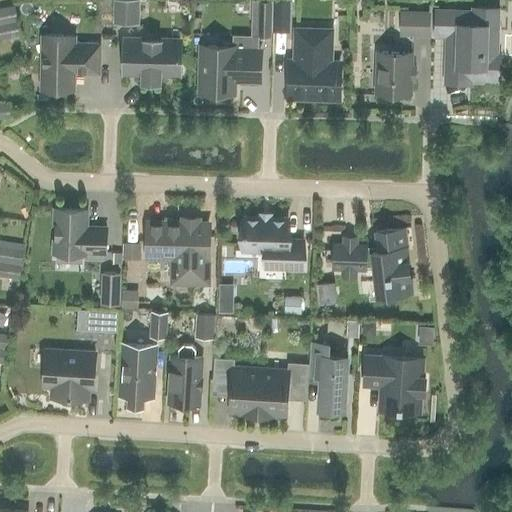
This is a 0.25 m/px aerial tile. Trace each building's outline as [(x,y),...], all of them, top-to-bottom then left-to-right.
[(140,23),(140,0),(114,0),(114,22),(140,23)] [(204,47),(202,91),(203,91),(232,92),(233,92),(233,91),(232,91),(233,75),(242,75),(242,77),(241,77),(241,78),(242,78),(260,79),(260,78),(261,52),(260,52),(258,52),(259,34),(273,34),(273,31),(274,0),(256,0),(253,0),(252,36),(234,35),(234,47),(204,46),(204,47)] [(273,0),(274,0),(273,31),(291,32),(291,0),(273,0)] [(0,23),(19,20),(16,5),(0,8),(0,23)] [(493,9),(476,8),(475,13),(456,12),(456,10),(438,9),(437,33),(455,34),(454,50),(449,50),(448,81),(470,82),(470,77),(485,78),(485,55),(494,55),(498,55),(499,35),(495,35),(495,23),(492,23),(493,9)] [(408,10),(407,37),(431,37),(431,11),(408,10)] [(0,39),(22,35),(19,20),(0,23),(0,39)] [(296,70),(290,69),(290,71),(288,73),(288,83),(290,86),(289,97),(320,98),(322,100),(333,101),(336,98),(339,99),(340,63),(331,62),(332,31),(298,30),(296,70)] [(44,33),(43,83),(73,84),(74,69),(82,69),(82,71),(100,72),(101,42),(75,42),(75,34),(44,33)] [(126,39),(125,73),(129,73),(131,75),(138,75),(140,73),(165,74),(167,76),(174,76),(176,74),(180,74),(181,41),(126,39)] [(411,93),(413,53),(379,52),(377,92),(411,93)] [(0,118),(11,118),(11,103),(0,102),(0,118)] [(107,252),(108,228),(86,228),(86,210),(58,209),(56,254),(85,254),(85,252),(107,252)] [(287,239),(288,219),(245,218),(244,248),(268,249),(267,261),(285,262),(285,267),(303,268),(303,240),(287,239)] [(208,224),(150,223),(150,224),(149,224),(149,247),(150,248),(176,249),(175,263),(172,265),(172,281),(174,283),(189,283),(191,281),(191,280),(208,281),(209,225),(208,225),(208,224)] [(413,291),(407,246),(401,247),(399,228),(377,231),(380,250),(367,251),(367,244),(335,243),(334,268),(366,268),(366,266),(381,265),(385,294),(413,291)] [(141,259),(142,243),(124,242),(123,259),(141,259)] [(0,260),(22,264),(24,249),(0,245),(0,260)] [(114,252),(114,263),(122,263),(123,253),(114,252)] [(0,275),(20,279),(22,264),(0,260),(0,275)] [(119,276),(103,275),(102,305),(118,306),(119,276)] [(317,283),(319,299),(333,297),(330,281),(317,283)] [(139,308),(139,290),(122,289),(122,308),(139,308)] [(302,313),(302,296),(286,295),(285,312),(302,313)] [(218,305),(218,314),(233,314),(233,306),(218,305)] [(88,330),(90,310),(79,309),(78,329),(88,330)] [(167,338),(169,311),(152,310),(150,337),(167,338)] [(215,338),(216,313),(197,312),(196,337),(215,338)] [(266,317),(265,327),(278,328),(279,318),(266,317)] [(364,333),(375,334),(376,323),(364,322),(364,333)] [(0,347),(9,349),(11,334),(0,331),(0,347)] [(346,395),(349,356),(329,355),(330,343),(311,342),(309,379),(321,380),(319,409),(321,409),(321,404),(335,405),(345,405),(346,395)] [(155,346),(125,344),(122,394),(152,395),(155,346)] [(200,398),(202,357),(195,357),(196,349),(192,345),(184,344),(180,348),(180,356),(173,356),(170,396),(200,398)] [(0,362),(6,363),(9,349),(0,347),(0,362)] [(95,371),(96,353),(50,350),(48,384),(54,385),(54,397),(88,399),(89,371),(95,371)] [(425,393),(426,377),(421,377),(422,362),(383,360),(384,356),(367,355),(365,384),(384,385),(383,408),(418,410),(419,393),(425,393)] [(259,413),(262,368),(234,366),(234,360),(216,358),(215,379),(233,380),(231,407),(244,408),(243,412),(259,413)] [(287,410),(289,384),(307,385),(308,364),(290,363),(290,370),(262,368),(259,413),(275,414),(275,410),(287,410)]
